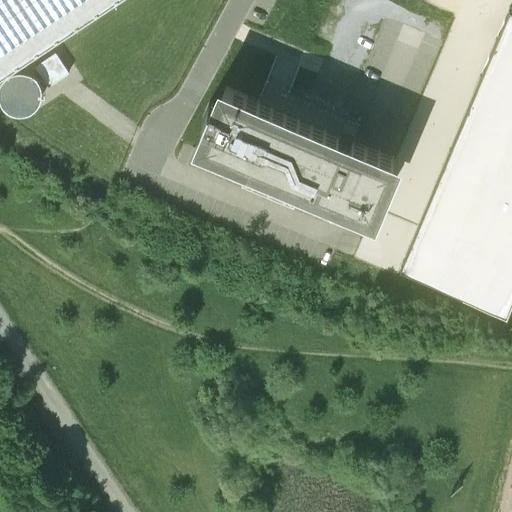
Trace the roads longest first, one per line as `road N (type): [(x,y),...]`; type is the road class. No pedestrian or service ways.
road 1 (track): [(0,229),(105,297),(197,335),(273,351),(511,365)]
road 2 (unclassified): [(119,511),(0,329)]
